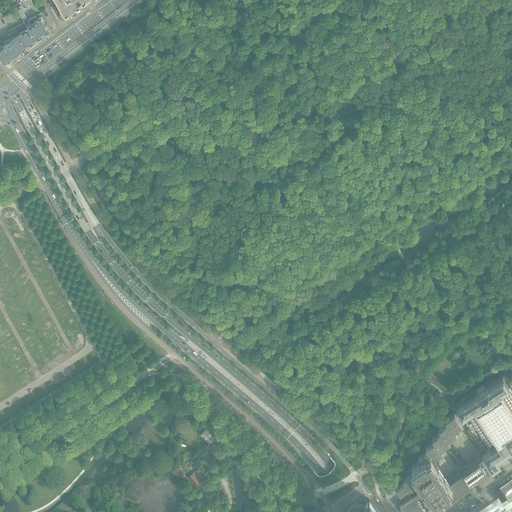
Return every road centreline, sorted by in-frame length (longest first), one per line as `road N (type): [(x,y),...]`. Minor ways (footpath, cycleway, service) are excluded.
road 1 (tertiary): [(364,487),(315,430),(142,279),(80,199)]
road 2 (unknown): [(511,53),(378,143),(330,208),(292,203),(204,131)]
road 3 (primary): [(365,511),(299,431),(139,292),(98,246)]
road 4 (primary): [(95,258),(136,304),(281,428),(351,511)]
road 5 (tertiary): [(95,258),(124,305),(267,429),(332,510)]
road 6 (unknown): [(368,0),(216,111),(204,131)]
road 7 (unknown): [(389,447),(356,395),(290,334),(276,301)]
road 8 (primary): [(98,246),(9,96)]
road 9 (primary): [(16,124),(95,258)]
road 10 (primary): [(21,86),(135,0)]
road 11 (primary): [(80,199),(21,86)]
